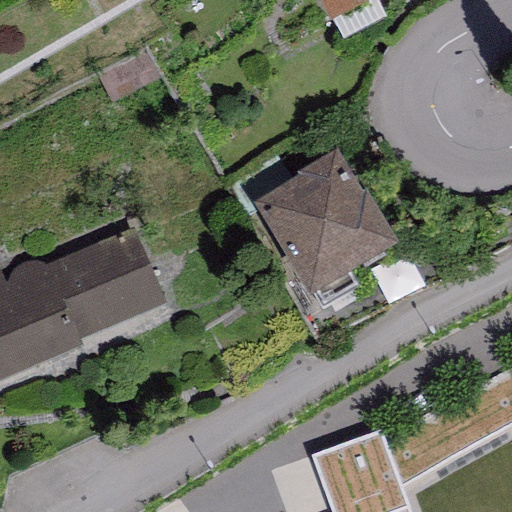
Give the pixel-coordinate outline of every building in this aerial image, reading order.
[(326,0),(336,26),(391,0),(326,0)] [(361,202),(336,158),(296,181),(299,186),(254,211),(308,306),(397,256),(366,199),(361,202)] [(0,270),(0,380),(80,347),(78,341),(165,304),(133,229),(44,267),(9,282),(6,283),(0,270)] [(9,277),(9,282),(44,267),(40,264),(36,263),(31,262),(26,262),(22,263),(17,266),(14,269),(11,273),(9,277)] [(511,369),(380,440),(399,491),(511,430),(511,369)] [(380,440),(378,435),(312,460),(331,511),(407,511),(399,491),(380,440)]
